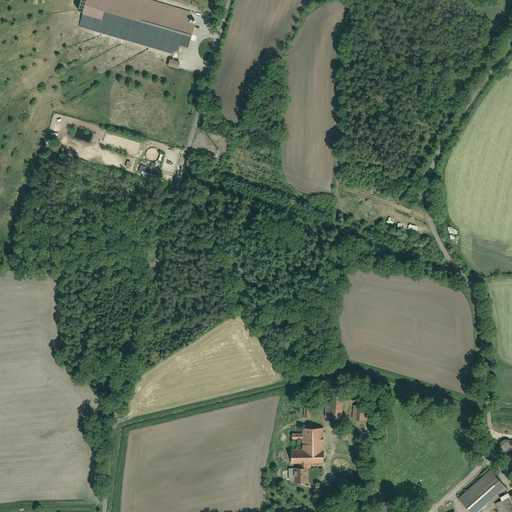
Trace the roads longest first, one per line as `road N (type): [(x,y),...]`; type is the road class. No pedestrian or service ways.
road 1 (residential): [(511,41),(443,141),(427,190),(437,238),(477,300),(489,423),(478,468),(430,511)]
road 2 (track): [(104,511),(119,402),(230,0)]
